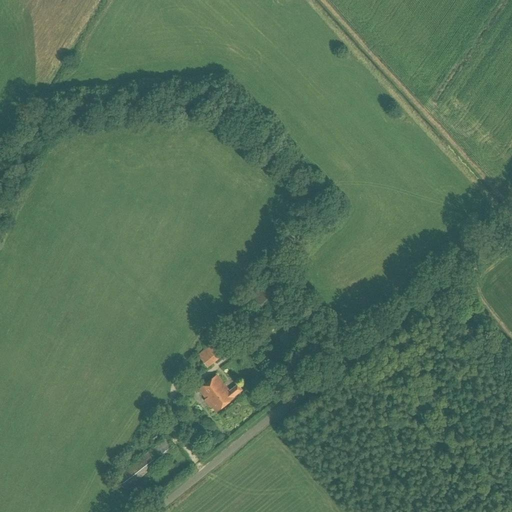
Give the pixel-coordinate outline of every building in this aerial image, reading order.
[(250,295),(265,310),(279,297),(264,281),(250,295)] [(240,323),(249,333),(263,319),(254,309),(240,323)] [(197,355),(207,368),(220,357),(211,345),(197,355)] [(213,407),(217,412),(235,398),(234,397),(242,390),(238,385),(230,391),(217,375),(199,389),(206,398),(205,400),(211,408),(213,407)] [(161,426),(165,433),(170,430),(165,423),(161,426)] [(114,477),(124,489),(176,451),(166,438),(114,477)]
